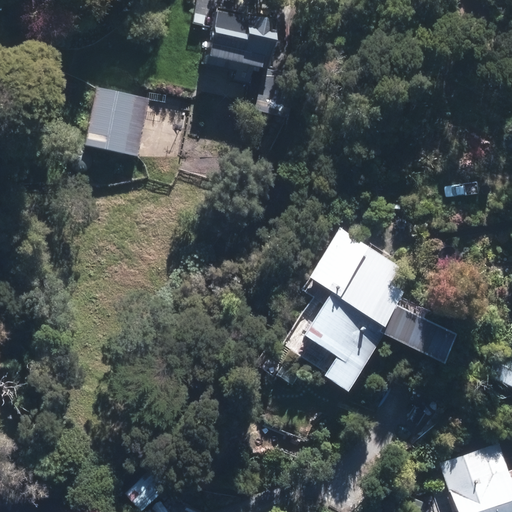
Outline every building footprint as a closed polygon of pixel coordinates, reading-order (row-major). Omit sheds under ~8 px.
[(220,4),(209,61),(238,67),(236,78),(250,81),(252,70),(263,73),(264,66),(272,68),(280,26),(278,26),(280,16),(220,4)] [(300,76),(266,68),(257,110),(291,117),(300,76)] [(152,98),(101,87),(89,144),(140,155),(152,98)] [(231,135),(216,133),(213,149),(228,151),(231,135)] [(455,333),(399,305),(407,291),(392,282),(402,265),(342,224),(310,271),(334,289),(309,330),(339,353),(327,373),(353,388),(385,331),(444,359),(455,333)] [(499,320),(508,307),(479,287),(470,299),(499,320)] [(498,382),(511,387),(511,352),(498,382)] [(500,448),(443,467),(459,511),(511,511),(511,473),(511,474),(500,448)]
